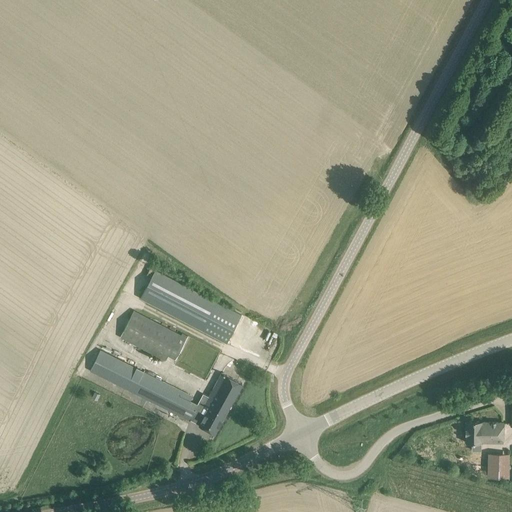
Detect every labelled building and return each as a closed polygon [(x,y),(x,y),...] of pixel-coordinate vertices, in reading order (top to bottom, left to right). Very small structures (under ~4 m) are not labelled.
[(156,269),(141,297),(141,298),(226,342),(241,314),(156,269)] [(133,311),(120,337),(166,360),(168,356),(175,359),(187,336),(182,333),(177,330),(175,332),(133,311)] [(191,399),(192,396),(100,350),(90,371),(190,420),(198,404),(199,403),(191,399)] [(208,406),(199,425),(215,434),(242,383),(221,373),(204,404),(208,406)] [(468,421),(468,441),(472,441),(472,451),(481,451),(482,441),(503,441),(503,432),(504,422),(482,422),(482,421),(468,421)] [(509,454),(488,453),(487,477),(510,478),(509,454)]
